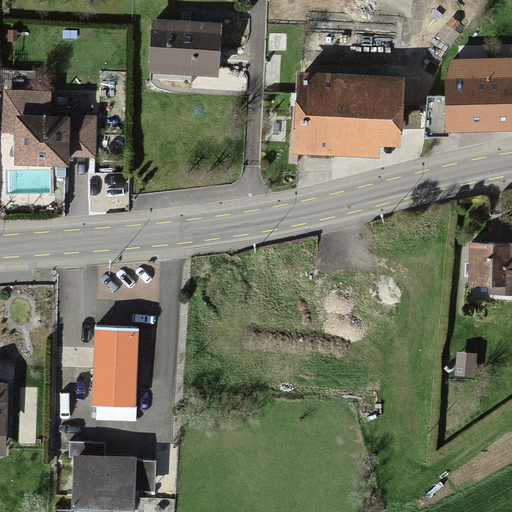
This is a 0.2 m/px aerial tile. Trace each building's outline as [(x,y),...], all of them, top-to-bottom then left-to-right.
[(222,20),(158,18),(157,62),(220,64),(222,20)] [(511,60),(448,61),(449,126),(511,125),(511,60)] [(405,73),(305,68),(302,143),(379,146),(380,130),(403,130),(405,73)] [(70,73),(22,71),(21,94),(69,96),(70,73)] [(68,115),(20,113),(19,155),(67,156),(68,115)] [(511,239),(470,240),(470,277),(511,276),(511,239)] [(341,276),(289,274),(288,316),(398,320),(400,267),(342,265),(341,276)] [(138,323),(97,323),(96,398),(137,399),(138,323)] [(9,373),(0,373),(0,422),(8,422),(9,373)] [(135,458),(74,456),(72,509),(134,511),(135,458)]
